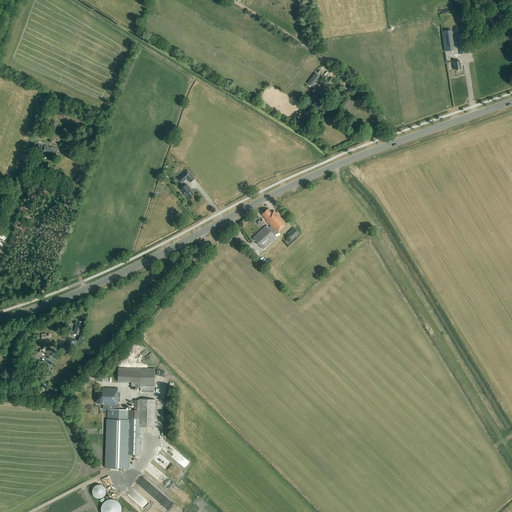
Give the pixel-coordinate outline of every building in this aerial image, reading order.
[(452,30),(443,31),(446,52),(456,50),(452,30)] [(466,54),(463,34),(457,35),(460,55),(466,54)] [(315,74),(308,84),(312,87),(319,77),(315,74)] [(321,96),(334,80),(332,78),(328,83),(328,82),(327,84),(327,83),(318,94),(321,96)] [(342,88),(341,90),(340,91),(345,96),(346,94),(349,91),(343,86),(342,88)] [(313,100),(315,101),(311,106),(315,109),(316,108),(321,111),(324,108),(323,107),(326,103),(322,100),(319,103),(316,101),(317,100),(315,98),(313,100)] [(57,129),(59,122),(53,120),(50,126),(57,129)] [(50,154),(55,155),(58,149),(53,147),(52,148),(45,146),(42,152),(50,155),(50,154)] [(191,183),(195,179),(188,171),(179,179),(182,183),(187,179),(191,183)] [(189,199),(194,194),(190,190),(191,189),(187,184),(180,190),(186,196),(189,199)] [(262,215),(271,226),(268,228),(266,226),(252,238),(263,250),(277,237),(274,234),(276,232),(278,233),(284,228),(284,227),(286,224),(274,211),(271,213),(268,209),(262,215)] [(299,234),(294,228),(287,234),(293,240),(299,234)] [(77,323),(73,333),(79,335),(83,326),(77,323)] [(74,351),(77,341),(68,338),(65,347),(61,346),(59,351),(65,353),(64,353),(71,355),(72,350),(74,351)] [(18,377),(24,360),(20,359),(22,354),(14,352),(13,356),(19,358),(15,371),(13,370),(11,375),(18,377)] [(154,392),(155,369),(118,367),(118,382),(132,383),(131,388),(141,388),(141,391),(154,392)] [(108,405),(108,409),(106,469),(129,469),(129,455),(139,455),(139,427),(155,427),(156,400),(139,400),(134,400),(134,410),(131,410),(120,410),(120,405),(118,404),(118,393),(117,393),(117,389),(103,388),(102,392),(97,391),(97,403),(102,403),(102,405),(108,405)] [(92,491),(92,492),(92,493),(92,494),(93,495),(94,496),(95,497),(96,497),(96,498),(97,498),(98,498),(99,498),(100,498),(101,498),(102,497),(103,497),(104,496),(104,495),(105,495),(105,494),(106,493),(106,492),(106,491),(105,490),(105,489),(104,488),(104,487),(103,486),(102,486),(101,485),(100,485),(99,485),(98,485),(97,485),(96,485),(96,486),(95,486),(94,487),(93,488),(93,489),(92,490),(92,491)] [(163,500),(167,494),(163,491),(161,494),(160,494),(158,497),(163,500)] [(101,510),(101,511),(121,511),(121,510),(121,509),(121,508),(121,507),(121,506),(121,505),(120,504),(119,503),(119,502),(118,502),(117,501),(116,501),(116,500),(115,500),(114,500),(113,499),(112,499),(111,499),(110,499),(109,499),(109,500),(108,500),(107,500),(106,501),(105,501),(105,502),(104,502),(103,503),(103,504),(102,505),(102,506),(101,507),(101,508),(101,509),(101,510)]
